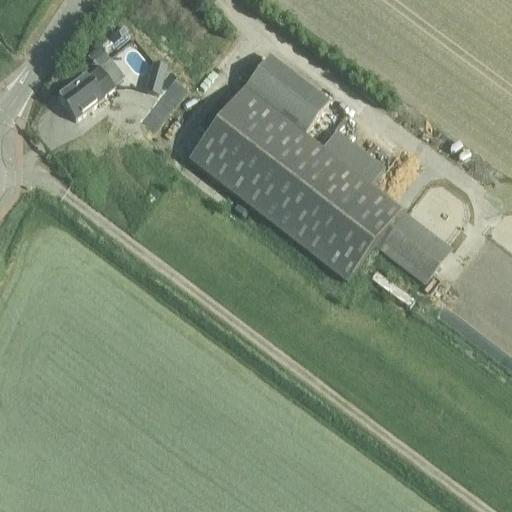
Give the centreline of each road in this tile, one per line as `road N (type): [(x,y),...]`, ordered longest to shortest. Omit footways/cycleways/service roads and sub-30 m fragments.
road 1 (track): [(0,179),(54,186),(479,511)]
road 2 (tertiary): [(77,0),(0,119)]
